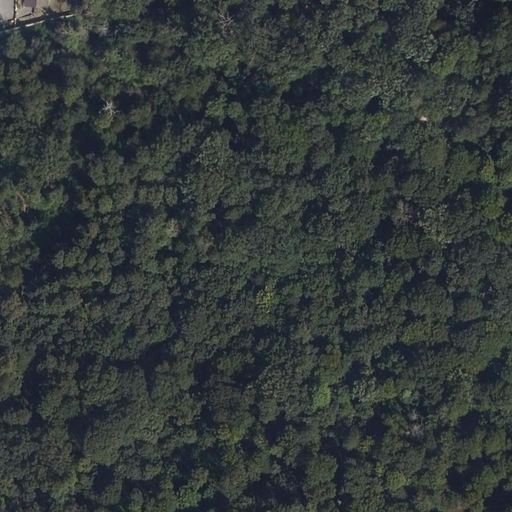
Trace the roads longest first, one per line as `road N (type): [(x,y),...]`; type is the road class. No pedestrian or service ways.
road 1 (track): [(0,355),(511,3)]
road 2 (track): [(217,208),(173,399),(184,511)]
road 3 (track): [(296,0),(511,220)]
